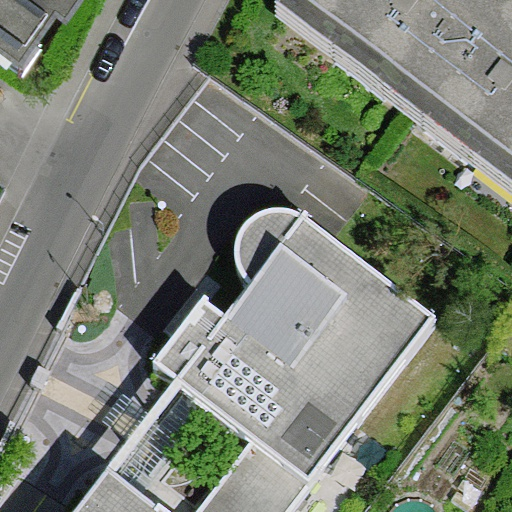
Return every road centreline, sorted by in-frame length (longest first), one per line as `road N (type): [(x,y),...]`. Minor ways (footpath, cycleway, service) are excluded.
road 1 (residential): [(174,0),(79,176)]
road 2 (residential): [(79,176),(0,336)]
